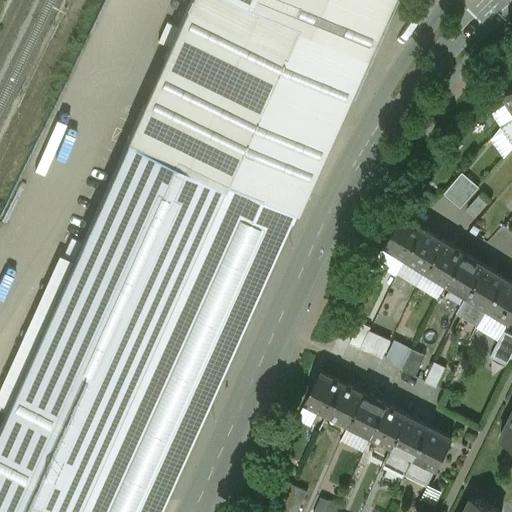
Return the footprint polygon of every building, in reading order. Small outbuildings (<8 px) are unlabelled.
[(189,0),(129,135),(225,178),(296,209),(389,0),(189,0)] [(511,119),(502,126),(511,141),(511,119)] [(0,425),(0,511),(75,511),(225,178),(129,135),(0,425)] [(463,172),(445,194),(461,208),(480,187),(463,172)] [(225,178),(75,511),(159,511),(284,233),(292,219),(296,209),(225,178)] [(425,228),(404,215),(387,244),(407,257),(425,228)] [(446,241),(425,228),(407,257),(428,270),(446,241)] [(466,253),(446,241),(428,270),(448,282),(466,253)] [(487,266),(466,253),(448,282),(469,295),(487,266)] [(507,279),(487,266),(469,295),(489,307),(507,279)] [(511,316),(511,281),(507,279),(489,307),(510,320),(511,316)] [(489,307),(469,295),(457,313),(477,326),(489,307)] [(389,353),(393,333),(358,325),(354,345),(389,353)] [(511,358),(511,335),(504,331),(491,357),(508,366),(511,358)] [(426,355),(413,348),(403,370),(415,376),(426,355)] [(344,381),(322,370),(307,400),(329,411),(344,381)] [(365,392),(344,381),(329,411),(350,422),(365,392)] [(387,403),(365,392),(350,422),(372,433),(387,403)] [(408,414),(387,403),(372,433),(393,444),(408,414)] [(511,413),(501,437),(511,442),(511,413)] [(430,425),(408,414),(393,444),(415,455),(430,425)] [(452,436),(430,425),(415,455),(437,466),(452,436)] [(270,502),(295,511),(301,511),(312,485),(281,473),(270,502)] [(315,511),(337,511),(341,502),(322,495),(315,511)] [(471,497),(463,511),(501,511),(502,511),(471,497)]
